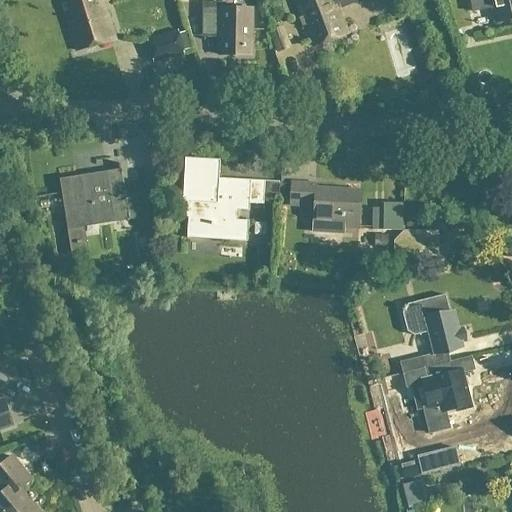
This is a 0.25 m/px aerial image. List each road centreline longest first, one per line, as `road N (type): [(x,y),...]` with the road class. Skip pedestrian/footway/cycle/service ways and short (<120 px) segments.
road 1 (residential): [(0,95),(30,109),(511,139)]
road 2 (residential): [(78,511),(0,268)]
